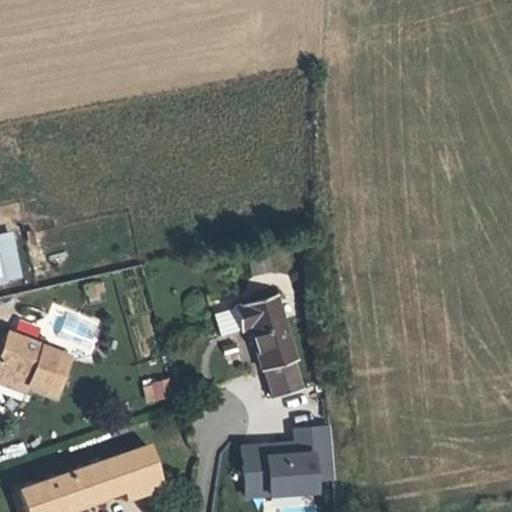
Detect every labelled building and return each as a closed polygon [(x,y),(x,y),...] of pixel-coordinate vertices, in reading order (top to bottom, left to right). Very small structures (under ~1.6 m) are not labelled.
[(0,280),(20,277),(17,253),(28,251),(24,228),(0,231),(0,280)] [(294,361),(274,296),(231,309),(237,331),(244,330),(257,372),(260,372),(269,401),(298,393),(290,363),(294,361)] [(0,392),(14,397),(20,382),(44,392),(59,355),(0,331),(0,392)] [(169,380),(142,383),(145,402),(171,398),(169,380)] [(333,478),(330,427),(294,430),(295,444),(296,455),(283,455),(282,444),(240,447),(242,473),(265,472),(267,494),(314,491),(313,479),(333,478)] [(296,455),(295,444),(282,444),(283,455),(296,455)] [(44,511),(64,506),(121,489),(124,498),(156,488),(142,445),(10,487),(18,511),(44,511)] [(267,494),(265,472),(242,473),(244,496),(267,494)]
